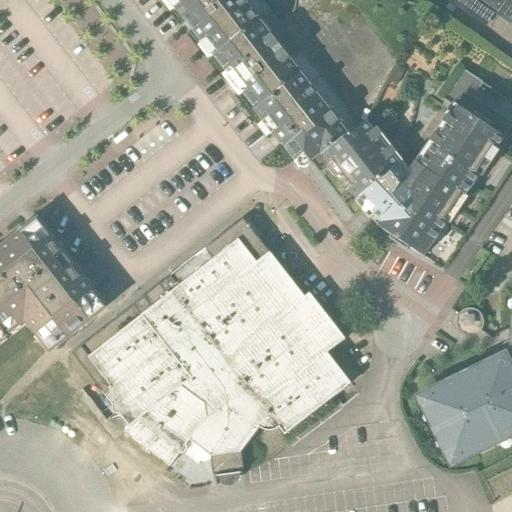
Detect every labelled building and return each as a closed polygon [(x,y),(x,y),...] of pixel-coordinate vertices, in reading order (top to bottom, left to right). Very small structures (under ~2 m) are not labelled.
[(167,0),(176,11),(190,0),(167,0)] [(213,58),(259,21),(242,0),(190,0),(176,11),(213,58)] [(511,0),(443,0),(484,28),(494,14),(511,27),(511,0)] [(256,110),(301,75),(259,21),(213,58),(256,110)] [(409,171),(402,162),(377,129),(373,131),(366,123),(363,123),(348,135),(321,156),(355,200),(357,199),(379,224),(377,227),(423,257),(446,223),(450,224),(467,199),(465,196),(478,176),(482,178),(507,142),(504,139),(511,126),(511,103),(463,72),(437,109),(444,113),(445,115),(409,171)] [(321,156),(348,135),(301,75),(256,110),(285,147),(286,147),(302,168),(320,154),(321,156)] [(49,355),(107,310),(37,220),(0,249),(0,327),(8,337),(24,324),(49,355)] [(119,414),(129,427),(124,433),(141,445),(142,450),(145,453),(150,452),(169,466),(178,455),(183,454),(186,451),(185,445),(189,440),(210,456),(212,476),(216,475),(217,479),(218,481),(222,485),(227,487),(232,486),(236,483),(239,478),(239,472),(243,472),(240,453),(258,428),(261,430),(265,431),(270,432),(274,431),(279,428),(284,435),(361,376),(337,345),(344,340),(309,294),(304,298),(243,220),(72,354),(112,406),(112,411),(114,414),(119,414)] [(511,291),(508,347),(511,347),(511,369),(505,356),(418,397),(452,468),(511,438),(511,291)]
